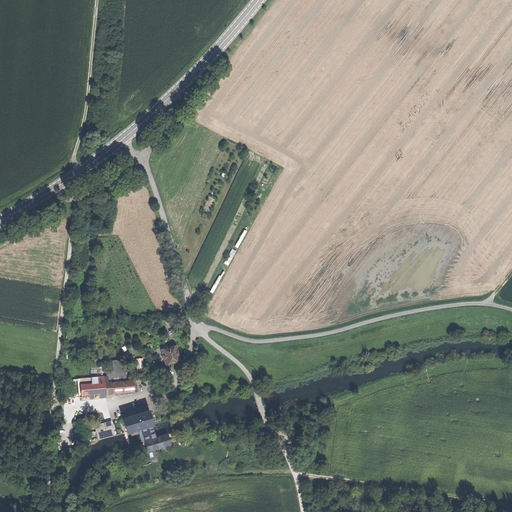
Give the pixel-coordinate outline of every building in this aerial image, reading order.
[(175,345),(160,349),(164,362),(164,363),(164,364),(165,365),(167,365),(167,364),(179,361),(177,352),(176,347),(175,345)] [(106,372),(107,376),(108,382),(125,381),(123,360),(112,361),(113,372),(106,372)] [(78,395),(105,392),(104,376),(96,377),(90,377),(77,378),(78,395)] [(105,392),(105,393),(118,392),(133,391),(132,380),(125,381),(108,382),(107,376),(104,376),(105,392)] [(126,411),(128,417),(146,412),(144,406),(135,408),(126,411)] [(139,428),(140,428),(151,425),(152,424),(148,411),(146,412),(128,417),(122,419),(126,432),(130,431),(137,429),(139,428)] [(94,425),(98,439),(114,435),(111,421),(94,425)] [(141,429),(144,441),(154,438),(155,437),(151,425),(140,428),(141,429)] [(155,437),(154,438),(157,448),(170,444),(167,434),(155,437)] [(144,441),(147,451),(157,448),(154,438),(144,441)]
